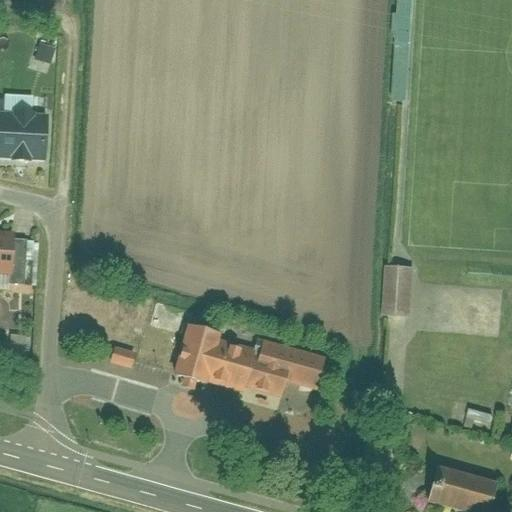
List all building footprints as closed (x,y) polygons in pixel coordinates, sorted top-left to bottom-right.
[(400,0),(396,104),(412,104),(415,0),(400,0)] [(35,62),(52,66),(56,50),(39,45),(35,62)] [(3,104),(0,104),(0,163),(47,165),(49,120),(2,118),(3,104)] [(14,237),(0,236),(0,278),(9,279),(9,289),(31,290),(32,253),(13,253),(14,237)] [(411,273),(386,272),(383,321),(409,323),(411,273)] [(202,314),(159,303),(153,323),(129,316),(117,357),(151,366),(160,332),(181,338),(169,385),(196,392),(200,377),(278,398),(282,384),(315,392),(321,369),(262,353),(258,368),(225,359),(229,344),(196,335),(202,314)] [(14,338),(10,351),(25,355),(29,341),(14,338)] [(444,473),(435,509),(448,511),(487,511),(494,486),(444,473)]
